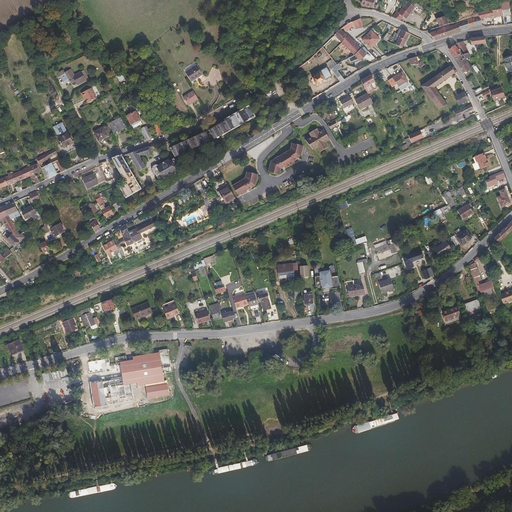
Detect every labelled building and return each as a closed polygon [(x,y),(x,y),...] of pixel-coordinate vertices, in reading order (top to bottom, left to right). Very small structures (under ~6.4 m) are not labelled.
[(414,7),(407,2),(398,14),(396,12),(391,18),(399,21),(402,17),(405,19),(412,9),(418,15),(424,10),(418,4),(414,7)] [(502,17),(500,10),(491,11),(492,17),(493,19),(502,17)] [(472,19),(474,28),(481,25),(480,20),(492,17),(491,11),(478,14),(478,16),(479,17),(472,19)] [(436,20),(439,27),(448,24),(445,16),(436,20)] [(458,24),(460,32),(474,28),(472,19),(458,24)] [(362,28),(359,20),(351,23),(353,27),(354,31),(362,28)] [(353,27),(351,23),(348,25),(342,28),(344,31),(353,27)] [(460,32),(458,24),(444,29),(446,37),(460,32)] [(434,41),(446,37),(444,29),(428,35),(434,41)] [(334,36),(341,44),(346,37),(340,30),(334,36)] [(361,40),(369,49),(378,40),(370,31),(361,40)] [(408,34),(401,31),(396,42),(395,44),(394,43),(393,45),(401,49),(408,34)] [(353,56),(360,50),(351,42),(346,37),(341,44),(353,56)] [(464,55),(467,54),(462,43),(457,44),(464,55)] [(360,50),(353,56),(359,62),(368,53),(362,47),(360,50)] [(454,59),(459,55),(454,47),(448,50),(454,59)] [(460,57),(459,55),(454,59),(462,74),(470,70),(465,60),(462,56),(460,57)] [(511,70),(511,55),(503,59),(507,72),(511,70)] [(419,66),(415,58),(407,61),(410,66),(416,65),(419,69),(424,66),(422,63),(419,66)] [(329,70),(330,70),(336,66),(332,61),(326,65),(329,70)] [(336,66),(330,70),(334,76),(340,83),(344,81),(340,76),(341,75),(338,70),(342,68),(339,64),(336,66)] [(115,65),(110,67),(118,83),(123,81),(115,65)] [(433,88),(454,73),(450,66),(421,88),(438,111),(446,107),(433,88)] [(190,84),(202,77),(197,68),(185,74),(190,84)] [(312,80),(316,87),(331,78),(326,69),(319,73),(319,75),(312,80)] [(77,86),(85,81),(81,73),(70,79),(67,72),(64,73),(63,71),(59,73),(61,76),(64,75),(67,81),(68,80),(70,84),(74,82),(77,86)] [(397,88),(398,88),(406,83),(402,74),(393,78),(392,79),(397,88)] [(360,82),(366,93),(367,94),(376,88),(373,82),(370,77),(360,82)] [(395,85),(391,79),(387,81),(391,88),(395,85)] [(45,86),(50,96),(55,94),(50,84),(45,86)] [(504,96),(499,84),(493,88),(494,91),(490,92),(493,100),(504,96)] [(91,90),(81,95),(83,100),(85,99),(86,101),(88,105),(96,100),(91,90)] [(190,91),(185,94),(190,103),(195,100),(190,91)] [(458,105),(468,100),(464,92),(454,97),(458,105)] [(372,103),(367,94),(366,93),(354,100),(360,109),(372,103)] [(187,105),(190,103),(185,94),(182,96),(187,105)] [(339,103),(343,110),(352,105),(348,98),(339,103)] [(457,111),(456,112),(459,117),(473,110),(470,104),(457,111)] [(253,117),(247,108),(241,112),(246,121),(253,117)] [(129,124),(138,120),(134,112),(125,117),(129,124)] [(246,121),(241,112),(234,115),(239,124),(246,121)] [(239,124),(234,115),(228,119),(233,128),(239,124)] [(113,134),(124,128),(119,119),(108,125),(113,134)] [(233,128),(228,119),(221,123),(227,132),(233,128)] [(166,134),(158,120),(149,125),(155,138),(166,134)] [(227,132),(221,123),(215,127),(220,136),(227,132)] [(144,140),(150,138),(144,127),(138,128),(144,140)] [(220,136),(215,127),(208,131),(213,140),(220,136)] [(98,143),(108,138),(103,129),(93,134),(98,143)] [(330,141),(324,130),(319,133),(317,130),(308,134),(310,138),(305,140),(311,152),(318,149),(320,154),(329,150),(326,143),(330,141)] [(425,138),(423,130),(408,135),(411,143),(425,138)] [(202,146),(209,142),(205,132),(197,136),(202,146)] [(71,143),(73,142),(69,134),(67,135),(67,134),(61,138),(58,139),(63,149),(72,144),(71,143)] [(194,149),(202,146),(197,136),(190,139),(194,149)] [(187,152),(194,149),(190,139),(183,142),(187,152)] [(180,155),(187,152),(183,142),(176,146),(180,155)] [(273,161),(269,163),(267,173),(268,174),(278,176),(279,170),(282,168),(283,170),(293,164),(293,163),(296,161),(296,160),(299,158),(302,147),(291,144),(289,151),(277,159),(276,158),(273,160),(273,161)] [(173,158),(180,155),(176,146),(169,149),(173,158)] [(151,155),(149,148),(128,155),(138,172),(145,168),(138,157),(145,154),(146,157),(151,155)] [(47,160),(56,155),(54,150),(49,153),(46,154),(45,155),(47,160)] [(81,156),(84,162),(89,160),(86,153),(81,156)] [(477,162),(478,164),(480,168),(480,169),(490,166),(487,159),(486,160),(485,158),(485,157),(484,153),(474,157),(474,158),(476,163),(477,162)] [(39,165),(47,160),(45,155),(40,158),(37,160),(39,165)] [(125,165),(120,157),(117,158),(113,160),(118,169),(125,165)] [(175,163),(172,158),(157,168),(156,166),(155,166),(151,168),(151,170),(157,179),(159,180),(163,177),(164,178),(174,172),(171,166),(175,163)] [(59,160),(55,161),(61,174),(65,171),(60,159),(59,160)] [(57,175),(51,163),(44,167),(49,179),(57,175)] [(34,175),(41,172),(38,165),(31,168),(34,175)] [(125,165),(118,169),(123,177),(130,173),(125,165)] [(30,177),(34,175),(31,168),(22,172),(25,179),(30,177)] [(17,183),(25,179),(22,172),(14,176),(17,183)] [(502,172),(484,179),(487,187),(497,184),(496,181),(504,178),(502,172)] [(134,181),(130,173),(123,177),(127,185),(134,181)] [(231,187),(237,197),(246,191),(247,192),(250,190),(250,189),(254,187),(256,176),(246,173),(245,174),(243,179),(231,187)] [(34,175),(30,177),(32,180),(34,180),(36,185),(40,183),(37,178),(34,175)] [(87,189),(98,184),(94,175),(82,180),(87,189)] [(7,187),(17,183),(14,176),(6,179),(4,179),(7,187)] [(139,189),(134,181),(127,185),(132,193),(139,189)] [(132,193),(127,185),(121,189),(126,197),(132,193)] [(222,190),(229,202),(234,199),(227,187),(222,190)] [(224,205),(229,202),(222,190),(218,193),(224,205)] [(497,198),(501,207),(510,204),(504,190),(499,192),(501,197),(497,198)] [(30,200),(32,202),(39,199),(36,193),(29,196),(30,200)] [(446,194),(445,193),(441,195),(442,196),(444,195),(452,207),(455,206),(447,193),(446,194)] [(100,198),(95,200),(101,211),(101,212),(104,219),(112,214),(109,207),(106,209),(100,198)] [(18,212),(13,203),(3,208),(8,217),(9,216),(18,212)] [(456,212),(462,220),(472,214),(467,205),(456,212)] [(35,213),(32,207),(28,209),(29,211),(23,214),(25,219),(35,213)] [(0,219),(1,219),(11,234),(16,231),(8,217),(3,208),(0,209),(0,219)] [(344,222),(350,220),(346,210),(340,212),(344,222)] [(18,212),(9,216),(11,221),(20,217),(19,214),(18,212)] [(90,223),(89,224),(94,233),(103,228),(99,221),(96,223),(95,222),(91,224),(90,223)] [(140,235),(155,228),(152,222),(137,228),(140,235)] [(494,238),(497,242),(511,228),(511,222),(494,238)] [(60,234),(64,232),(60,224),(50,230),(56,240),(61,237),(60,234)] [(127,247),(133,244),(133,243),(128,234),(125,226),(121,229),(123,234),(121,235),(127,247)] [(128,234),(133,243),(140,240),(136,230),(128,234)] [(17,233),(16,231),(11,234),(11,235),(11,236),(7,240),(14,248),(19,244),(18,243),(19,241),(19,236),(17,233)] [(353,247),(367,242),(365,237),(355,240),(352,231),(348,233),(353,247)] [(457,238),(464,247),(472,241),(465,232),(457,238)] [(446,241),(445,239),(434,248),(435,250),(446,241)] [(453,249),(446,241),(435,250),(442,258),(453,249)] [(109,259),(119,253),(113,242),(103,247),(109,259)] [(49,250),(45,243),(40,245),(44,253),(49,250)] [(377,252),(380,262),(393,257),(389,247),(377,252)] [(405,263),(409,274),(415,271),(413,267),(425,262),(422,256),(405,263)] [(202,260),(205,269),(206,269),(205,265),(213,262),(211,257),(202,260)] [(292,262),(276,265),(278,276),(294,273),(292,262)] [(357,264),(359,275),(365,273),(363,266),(363,263),(357,264)] [(476,268),(469,271),(473,283),(480,281),(476,268)] [(330,278),(328,269),(317,271),(318,275),(313,276),(315,286),(320,285),(320,288),(329,286),(329,289),(338,287),(336,276),(330,278)] [(378,285),(381,296),(383,295),(393,291),(389,281),(379,285),(378,285)] [(492,288),(490,282),(477,286),(480,293),(482,292),(484,295),(490,293),(489,289),(492,288)] [(345,289),(347,299),(362,296),(361,289),(357,289),(357,287),(345,289)] [(511,289),(503,293),(507,303),(511,300),(511,289)] [(258,304),(260,303),(262,310),(265,310),(265,312),(271,310),(266,295),(256,297),(258,304)] [(245,300),(244,297),(238,298),(238,299),(232,301),(235,310),(240,309),(240,308),(247,306),(245,300)] [(253,297),(245,300),(248,309),(252,308),(256,307),(253,297)] [(302,298),(303,306),(311,306),(310,297),(302,298)] [(112,300),(102,304),(105,313),(120,307),(117,300),(112,302),(112,300)] [(479,308),(476,301),(462,306),(465,313),(479,308)] [(151,314),(148,304),(130,310),(134,320),(151,314)] [(162,308),(166,318),(179,314),(175,304),(162,308)] [(441,313),(445,322),(460,317),(456,308),(441,313)] [(211,313),(212,319),(221,316),(220,314),(218,309),(215,310),(215,312),(211,313)] [(221,316),(222,321),(233,317),(231,311),(220,314),(221,316)] [(81,317),(86,329),(94,325),(89,313),(81,317)] [(201,318),(204,324),(211,322),(208,313),(203,315),(196,317),(197,319),(201,318)] [(61,320),(67,334),(77,330),(71,315),(61,320)] [(52,330),(44,333),(49,345),(57,342),(52,330)] [(8,345),(11,355),(23,351),(19,341),(8,345)] [(99,387),(92,389),(94,400),(95,400),(97,406),(102,406),(102,407),(118,404),(117,398),(119,397),(120,400),(133,397),(131,384),(137,383),(138,387),(164,382),(163,373),(170,372),(166,350),(151,353),(151,355),(145,357),(145,355),(131,358),(132,361),(126,363),(124,357),(114,360),(115,367),(109,368),(108,364),(101,365),(102,375),(104,375),(105,380),(105,382),(102,383),(103,386),(103,389),(100,390),(99,387)]
